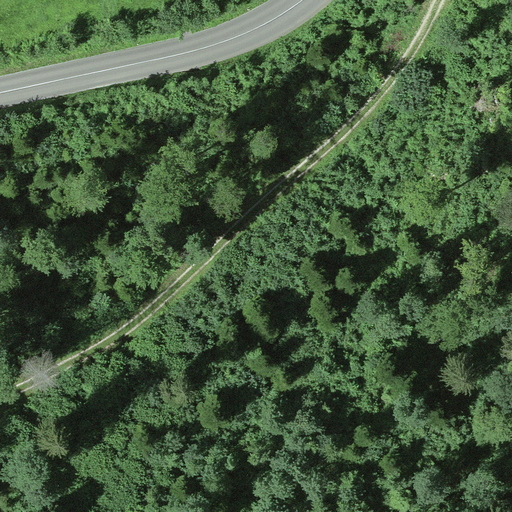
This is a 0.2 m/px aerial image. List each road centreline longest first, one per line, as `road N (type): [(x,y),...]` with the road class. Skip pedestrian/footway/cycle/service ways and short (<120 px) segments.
road 1 (track): [(0,397),(142,319),(373,100),(441,0)]
road 2 (tertiary): [(0,91),(203,46),(256,29),(302,0)]
